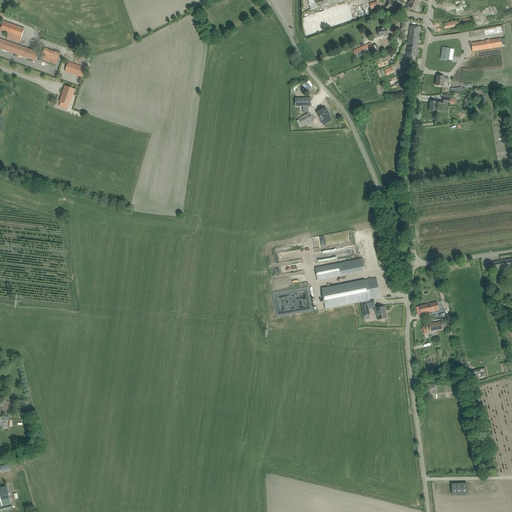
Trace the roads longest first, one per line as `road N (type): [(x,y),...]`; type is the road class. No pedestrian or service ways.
road 1 (unclassified): [(413,257),(346,115),(308,71),(269,0)]
road 2 (unclassified): [(413,257),(408,169),(433,0)]
road 3 (unclassified): [(428,511),(407,339),(413,264)]
